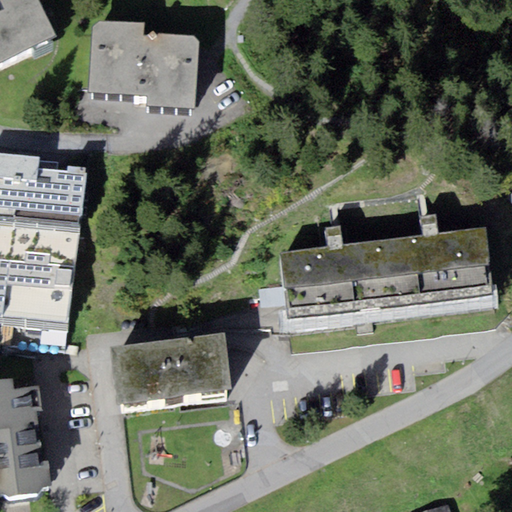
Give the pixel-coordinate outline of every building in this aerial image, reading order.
[(0,64),(55,37),(37,0),(0,0),(5,9),(0,10),(0,64)] [(144,24),(98,22),(92,26),(88,94),(146,98),(146,110),(193,112),(197,40),(143,37),(144,24)] [(0,325),(68,333),(79,229),(82,230),(88,168),(67,166),(67,172),(39,169),(40,158),(0,153),(0,325)] [(493,295),(485,231),(437,237),(434,214),(420,216),(423,239),(376,244),(385,309),(493,295)] [(376,244),(343,246),(340,227),(326,229),(329,248),(278,254),(287,319),(385,309),(376,244)] [(224,334),(110,348),(117,404),(231,390),(224,334)] [(0,495),(1,495),(5,498),(37,495),(42,487),(50,488),(47,460),(41,461),(37,412),(41,412),(39,387),(16,392),(14,378),(0,380),(0,495)]
